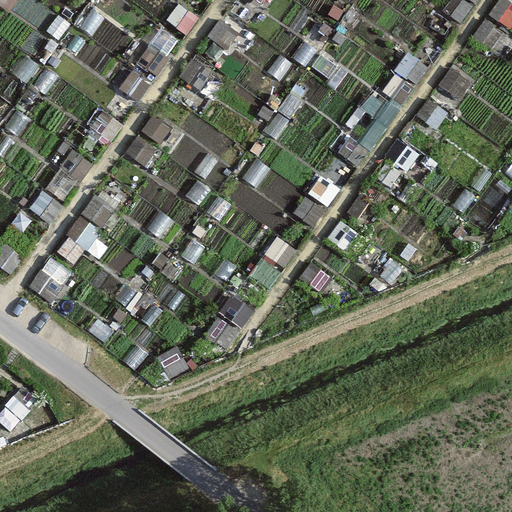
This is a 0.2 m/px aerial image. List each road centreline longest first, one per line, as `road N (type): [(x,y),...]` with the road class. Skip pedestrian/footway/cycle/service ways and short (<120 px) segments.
road 1 (track): [(488,0),(227,367)]
road 2 (track): [(0,302),(223,0)]
road 3 (unclassified): [(0,323),(250,511)]
